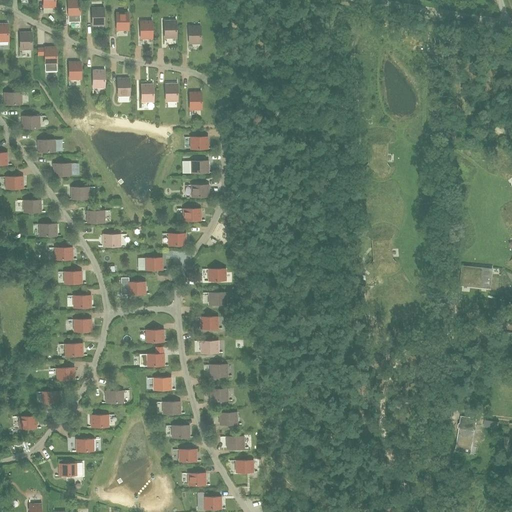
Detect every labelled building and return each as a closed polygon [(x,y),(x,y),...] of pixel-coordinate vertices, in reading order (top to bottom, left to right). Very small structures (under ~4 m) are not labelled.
[(55,8),(55,0),(43,0),(43,8),(55,8)] [(79,0),(67,0),(68,17),(68,23),(80,23),(80,17),(79,0)] [(92,26),(104,26),(103,9),(92,9),(92,26)] [(116,31),(128,31),(128,14),(116,14),(116,31)] [(140,39),(152,39),(152,22),(140,22),(140,39)] [(164,39),(176,38),(176,22),(164,22),(164,39)] [(0,41),(8,41),(8,24),(0,24),(0,41)] [(188,44),(201,44),(200,27),(188,27),(188,44)] [(20,50),(32,50),(31,32),(20,32),(20,50)] [(45,72),(57,72),(56,47),(44,47),(45,72)] [(69,79),(81,79),(80,62),(68,62),(69,79)] [(104,88),(104,70),(92,70),(92,88),(104,88)] [(117,96),(129,96),(129,78),(117,79),(117,96)] [(141,102),(153,102),(153,84),(141,84),(141,102)] [(165,101),(177,101),(177,84),(165,84),(165,101)] [(4,104),(21,104),(21,92),(4,92),(4,104)] [(189,110),(201,109),(201,92),(189,92),(189,110)] [(22,128),(39,128),(39,116),(21,116),(22,128)] [(190,149),(208,149),(208,137),(190,137),(190,149)] [(38,152),(55,151),(55,139),(37,140),(38,152)] [(371,145),(370,162),(385,162),(386,146),(371,145)] [(191,173),(208,173),(208,161),(191,161),(191,173)] [(53,175),(71,175),(70,163),(53,163),(53,175)] [(5,188),(23,188),(22,176),(5,176),(5,188)] [(191,197),(209,197),(208,185),(191,185),(191,197)] [(71,199),(89,199),(88,187),(71,187),(71,199)] [(23,212),(41,212),(40,200),(23,200),(23,212)] [(183,221),(200,220),(200,208),(183,209),(183,221)] [(87,223),(104,222),(104,210),(87,211),(87,223)] [(39,236),(57,235),(56,223),(39,224),(39,236)] [(168,245),(185,245),(185,233),(168,233),(168,245)] [(103,246),(120,246),(120,234),(103,234),(103,246)] [(389,241),(374,242),(375,259),(390,258),(389,241)] [(55,259),(72,259),(72,247),(55,247),(55,259)] [(145,270),(162,269),(162,257),(145,258),(145,270)] [(208,281),(226,280),(225,268),(208,269),(208,281)] [(464,269),(463,283),(480,285),(479,287),(489,288),(491,269),(481,268),(481,270),(464,269)] [(64,283),(82,283),(81,271),(64,271),(64,283)] [(121,278),(122,294),(128,294),(145,294),(145,282),(127,282),(127,278),(121,278)] [(209,304),(226,304),(226,292),(208,292),(209,304)] [(73,307),(91,307),(91,295),(73,295),(73,307)] [(200,329),(218,328),(218,316),(200,317),(200,329)] [(74,331),(91,331),(91,319),(74,319),(74,331)] [(146,342),(163,341),(163,329),(146,330),(146,342)] [(201,353),(218,353),(218,341),(200,341),(201,353)] [(65,356),(83,355),(82,343),(65,344),(65,356)] [(146,366),(164,366),(164,354),(139,354),(139,366),(146,366)] [(210,377),(228,376),(227,364),(210,365),(210,377)] [(57,380),(74,379),(74,367),(56,368),(57,380)] [(153,390),(171,389),(171,377),(153,378),(153,390)] [(210,401),(228,401),(228,389),(210,389),(210,401)] [(106,403),(123,403),(123,391),(105,391),(106,403)] [(42,404),(60,404),(60,392),(42,392),(42,404)] [(163,414),(180,414),(180,402),(162,402),(163,414)] [(220,425),(237,424),(237,412),(219,413),(220,425)] [(91,427),(108,427),(108,415),(91,415),(91,427)] [(19,429),(36,428),(36,416),(18,417),(19,429)] [(471,447),(475,418),(461,416),(457,445),(471,447)] [(172,438),(189,437),(189,425),(172,426),(172,438)] [(227,449),(244,448),(244,436),(226,437),(227,449)] [(76,451),(94,451),(93,439),(76,439),(76,451)] [(179,461),(196,461),(196,449),(179,449),(179,461)] [(236,473),(253,472),(253,460),(236,461),(236,473)] [(59,476),(76,475),(76,463),(59,464),(59,476)] [(188,485),(206,485),(205,473),(188,473),(188,485)] [(204,509),(221,509),(221,497),(204,497),(204,509)]
